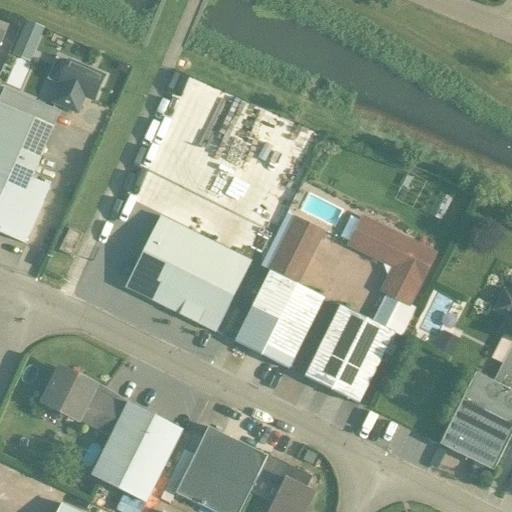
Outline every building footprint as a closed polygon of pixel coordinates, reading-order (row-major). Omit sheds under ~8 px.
[(25,25),(12,56),(29,63),(42,32),(25,25)] [(57,85),(60,87),(52,103),(76,113),(84,97),(92,101),(103,77),(68,61),(57,85)] [(0,233),(24,244),(48,188),(31,180),(54,129),(29,119),(36,102),(4,88),(4,90),(0,87),(0,233)] [(232,213),(267,228),(292,171),(257,156),(232,213)] [(250,262),(160,217),(124,289),(215,333),(250,262)] [(287,370),(323,299),(298,286),(324,232),(294,217),(268,271),(233,343),(287,370)] [(361,219),(348,245),(394,267),(382,293),(407,305),(432,255),(361,219)] [(80,235),(68,229),(58,251),(70,257),(80,235)] [(500,332),(511,338),(511,295),(504,292),(494,311),(507,317),(500,332)] [(393,333),(339,307),(303,378),(358,405),(393,333)] [(474,374),(438,445),(446,449),(492,472),(511,432),(511,343),(492,383),(474,374)] [(126,404),(58,367),(41,403),(110,437),(90,476),(145,503),(181,431),(126,404)] [(303,511),(313,493),(305,489),(311,477),(257,451),(256,452),(208,429),(176,494),(212,511),(239,511),(256,477),(281,489),(269,511),(303,511)]
